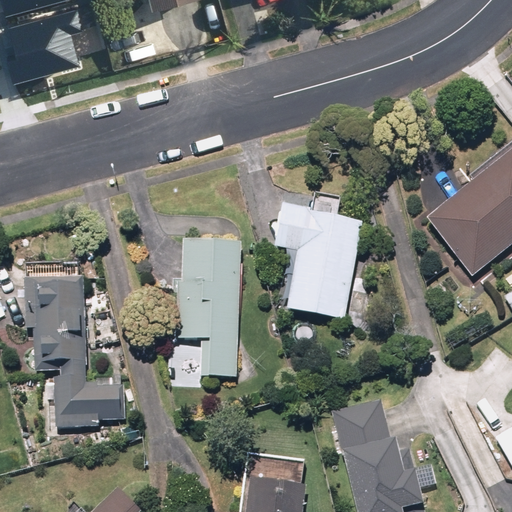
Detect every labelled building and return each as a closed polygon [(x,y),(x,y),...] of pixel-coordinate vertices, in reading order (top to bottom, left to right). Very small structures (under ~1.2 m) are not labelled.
[(0,0),(4,16),(64,0),(0,0)] [(8,60),(15,85),(80,68),(71,35),(86,31),(80,9),(8,29),(16,58),(8,60)] [(511,251),(511,156),(438,220),(484,275),(511,251)] [(371,220),(287,203),(279,247),(306,252),(295,310),(351,321),(371,220)] [(250,243),(191,240),(189,283),(187,283),(185,338),(207,339),(205,377),(244,379),(250,243)] [(107,422),(127,423),(129,380),(89,378),(91,342),(90,342),(92,262),(30,260),(26,364),(45,365),(42,433),(107,436),(107,422)] [(388,400),(339,410),(349,461),(355,460),(366,511),(412,511),(412,510),(434,505),(426,467),(412,470),(405,435),(395,437),(388,400)] [(511,460),(511,432),(500,440),(511,460)] [(307,511),(311,485),(256,478),(251,511),(307,511)] [(96,511),(149,511),(124,486),(96,511)]
